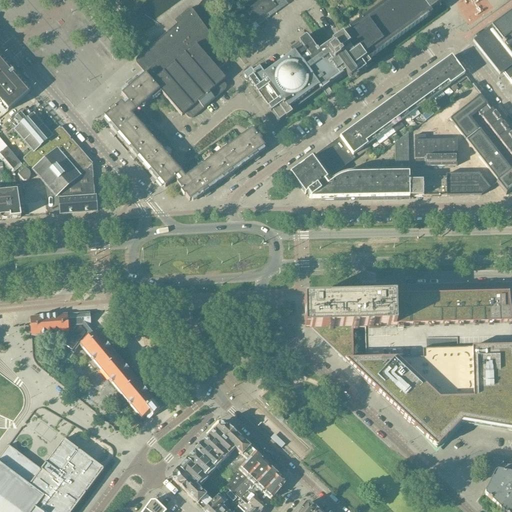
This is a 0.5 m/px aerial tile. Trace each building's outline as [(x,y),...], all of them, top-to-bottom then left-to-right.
[(258,26),(282,9),(287,5),(283,0),(262,0),(238,18),(246,29),(255,22),(258,26)] [(271,113),(278,123),(285,118),(285,119),(292,114),(291,113),(292,112),(290,109),(316,89),(319,92),(320,91),(321,92),(329,86),(330,87),(346,75),(347,76),(350,80),(355,76),(357,78),(366,71),(364,69),(369,65),(367,61),(431,15),(429,12),(445,0),(444,0),(388,0),(348,29),(318,52),(307,36),(297,43),(298,44),(290,50),(292,54),(264,75),(259,68),(253,72),(250,69),(247,71),(247,72),(243,75),(247,81),(271,113)] [(87,40),(98,31),(76,3),(65,11),(87,40)] [(136,64),(145,75),(159,91),(181,117),(184,114),(187,118),(188,119),(189,119),(190,119),(191,119),(192,118),(224,91),(225,90),(226,89),(226,88),(226,87),(225,86),(225,85),(222,82),(224,79),(217,71),(226,63),(227,63),(227,62),(227,61),(227,60),(227,59),(227,58),(193,12),(193,11),(192,10),(191,10),(190,10),(189,10),(188,10),(187,10),(174,22),(176,25),(169,31),(159,40),(137,59),(136,59),(136,60),(135,61),(135,62),(135,63),(136,64)] [(511,13),(490,29),(487,32),(486,29),(474,38),(476,41),(472,44),(499,78),(503,75),(506,79),(511,74),(511,56),(509,52),(506,54),(505,51),(506,50),(507,50),(511,45),(511,13)] [(466,78),(451,57),(339,139),(355,160),(370,149),(367,146),(439,94),(449,86),(451,89),(466,78)] [(2,61),(0,62),(0,75),(8,69),(2,61)] [(106,73),(113,81),(125,71),(118,62),(106,73)] [(0,92),(16,78),(8,69),(0,75),(0,92)] [(135,112),(143,105),(159,91),(145,75),(137,81),(135,79),(131,83),(129,80),(124,84),(128,89),(121,95),(126,101),(121,104),(131,115),(135,112)] [(16,78),(0,92),(0,101),(2,104),(23,85),(16,78)] [(23,85),(2,104),(9,112),(29,93),(23,85)] [(496,184),(505,196),(511,190),(511,137),(480,96),(449,120),(498,182),(496,184)] [(140,127),(131,115),(121,104),(120,103),(114,109),(113,108),(108,112),(109,113),(104,118),(111,125),(109,127),(112,131),(109,134),(113,138),(118,134),(124,141),(140,127)] [(21,110),(10,119),(12,121),(10,123),(16,130),(14,132),(32,152),(51,136),(33,116),(32,117),(25,110),(23,112),(21,110)] [(430,111),(421,117),(424,121),(433,115),(430,111)] [(419,133),(429,128),(427,122),(417,127),(419,133)] [(161,150),(140,127),(124,141),(131,149),(129,150),(132,154),(129,157),(133,161),(138,157),(144,165),(161,150)] [(31,169),(68,137),(60,128),(51,136),(32,152),(23,160),(31,169)] [(250,129),(226,147),(239,166),(247,160),(249,162),(253,159),(255,162),(260,159),(256,154),(264,148),(250,129)] [(409,198),(409,179),(408,133),(394,143),(395,174),(355,175),(351,175),(349,175),(347,176),(345,176),(341,177),(338,179),(336,180),(334,181),(327,186),(324,182),(329,179),(314,157),(290,175),(305,196),(307,194),(310,199),(308,200),(409,198)] [(415,160),(415,168),(456,167),(456,159),(457,159),(456,141),(425,142),(425,136),(414,137),(414,142),(414,160),(415,160)] [(95,197),(92,166),(68,137),(31,169),(55,197),(56,197),(59,200),(77,199),(95,197)] [(339,139),(314,157),(329,179),(355,160),(339,139)] [(231,171),(239,166),(226,147),(201,165),(214,184),(222,178),(224,180),(228,177),(230,180),(235,176),(231,171)] [(0,154),(0,159),(2,162),(12,154),(7,148),(0,154)] [(181,174),(168,158),(161,150),(144,165),(150,172),(149,173),(152,177),(149,180),(153,184),(158,180),(165,188),(173,180),(181,174)] [(12,154),(2,162),(12,174),(22,166),(12,154)] [(206,189),(214,184),(201,165),(193,171),(184,178),(181,174),(173,180),(189,202),(197,196),(199,198),(203,195),(205,198),(210,194),(206,189)] [(25,170),(24,170),(17,176),(23,182),(24,182),(25,182),(26,182),(27,181),(28,181),(28,180),(29,180),(29,179),(30,178),(30,177),(30,176),(30,175),(30,174),(29,174),(29,173),(28,172),(27,171),(26,171),(25,170)] [(490,189),(478,175),(446,176),(446,178),(409,179),(409,198),(446,197),(481,196),(490,189)] [(17,192),(7,193),(10,219),(20,218),(19,208),(17,192)] [(7,193),(0,193),(0,220),(10,219),(7,193)] [(95,197),(77,199),(78,213),(96,212),(95,197)] [(77,199),(59,200),(60,215),(78,213),(77,199)] [(327,300),(303,301),(304,331),(311,331),(436,449),(439,446),(448,436),(449,437),(460,425),(511,434),(511,334),(507,295),(461,296),(461,298),(461,301),(394,303),(394,298),(370,299),(370,303),(327,305),(327,300)] [(152,400),(90,325),(89,313),(67,315),(29,317),(31,337),(40,336),(40,344),(59,342),(72,351),(78,344),(80,345),(79,346),(141,420),(145,416),(148,420),(164,407),(155,398),(152,400)] [(247,461),(229,444),(236,436),(224,424),(220,424),(208,437),(241,468),(247,461)] [(87,456),(104,468),(117,450),(95,436),(90,443),(88,441),(84,448),(91,452),(87,456)] [(255,453),(236,436),(229,444),(247,461),(255,453)] [(241,468),(208,437),(201,444),(221,463),(222,463),(235,475),(241,468)] [(43,499),(33,511),(71,511),(103,470),(88,459),(64,441),(63,440),(40,470),(28,487),(43,499)] [(221,463),(201,444),(195,451),(215,470),(221,463)] [(8,446),(0,456),(0,511),(33,511),(43,499),(28,487),(40,470),(8,446)] [(215,470),(195,451),(187,460),(207,479),(215,470)] [(232,493),(263,461),(255,453),(247,461),(241,468),(235,475),(224,487),(232,493)] [(207,479),(187,460),(179,469),(194,483),(199,489),(208,480),(207,479)] [(252,487),(270,468),(263,461),(232,493),(240,500),(250,489),(252,487)] [(270,468),(252,487),(254,489),(256,487),(262,493),(278,476),(270,468)] [(194,483),(179,469),(172,477),(172,480),(185,493),(194,483)] [(511,511),(511,503),(511,502),(511,474),(498,472),(494,473),(485,492),(485,496),(502,511),(511,511)] [(278,476),(262,493),(270,501),(284,485),(283,481),(278,476)] [(212,501),(199,489),(194,483),(185,493),(203,510),(212,501)] [(236,499),(229,492),(226,495),(233,502),(236,499)] [(270,501),(262,493),(256,500),(265,507),(270,501)] [(250,502),(247,505),(255,511),(260,511),(265,507),(256,500),(250,495),(247,500),(250,502)] [(227,511),(228,511),(223,505),(227,501),(223,498),(221,500),(217,496),(212,501),(203,510),(204,511),(227,511)] [(164,511),(155,502),(150,502),(150,503),(144,510),(146,511),(164,511)] [(255,511),(247,505),(247,506),(242,502),(237,507),(242,511),(255,511)]
